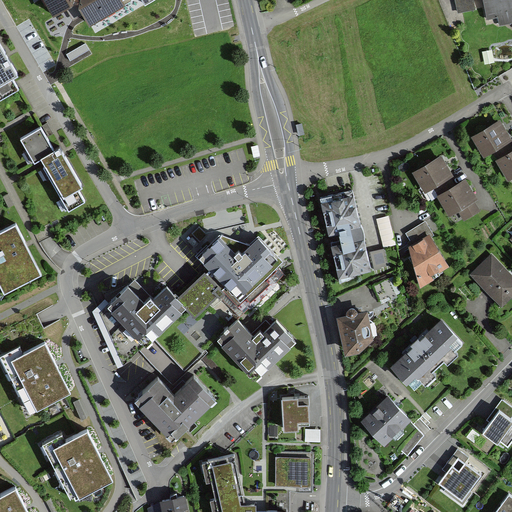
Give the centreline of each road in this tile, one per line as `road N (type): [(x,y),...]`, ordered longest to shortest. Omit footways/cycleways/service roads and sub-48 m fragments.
road 1 (tertiary): [(334,502),(330,373),(284,181)]
road 2 (residential): [(154,486),(66,277),(84,249),(128,229)]
road 3 (residential): [(0,10),(128,229)]
road 4 (residential): [(504,92),(384,157),(284,181)]
road 5 (residential): [(511,368),(392,489),(334,502)]
road 6 (residential): [(128,229),(284,181)]
road 7 (tertiary): [(284,181),(252,27)]
